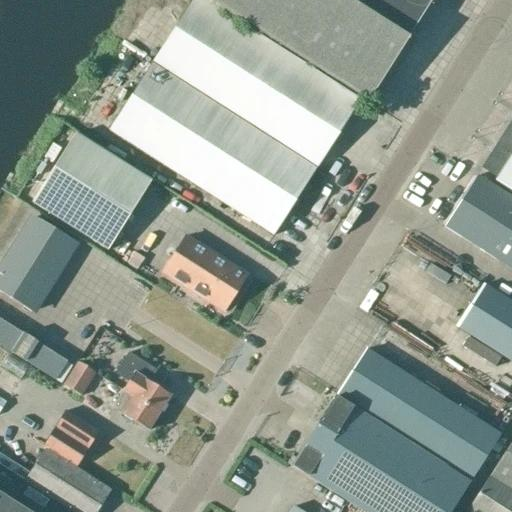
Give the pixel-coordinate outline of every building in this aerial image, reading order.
[(192,0),(152,64),(314,168),(357,100),(200,0),(192,0)] [(429,2),(430,0),(207,0),(366,101),(406,39),(405,38),(428,2),(429,2)] [(314,168),(152,64),(109,132),(272,235),(314,168)] [(511,119),(481,167),(496,177),(495,180),(511,191),(511,119)] [(75,134),(31,206),(105,253),(150,181),(75,134)] [(511,200),(476,177),(444,226),(511,270),(511,200)] [(0,272),(0,291),(32,311),(74,243),(34,218),(0,272)] [(244,276),(183,238),(159,274),(221,313),(244,276)] [(455,328),(511,363),(511,304),(482,286),(455,328)] [(0,343),(56,379),(67,361),(0,317),(0,343)] [(336,395),(471,480),(499,435),(364,351),(336,395)] [(123,391),(158,413),(169,396),(149,383),(156,371),(128,353),(125,357),(121,358),(122,362),(119,367),(115,368),(116,372),(115,375),(128,383),(123,391)] [(63,385),(81,397),(95,375),(77,363),(63,385)] [(279,378),(274,387),(302,404),(307,395),(279,378)] [(158,413),(123,391),(112,409),(120,414),(146,431),(158,413)] [(290,467),(360,511),(449,511),(468,483),(334,399),(290,467)] [(43,445),(76,466),(97,432),(65,411),(43,445)] [(511,511),(511,439),(467,511),(469,511),(511,511)] [(94,511),(108,490),(44,450),(24,481),(55,501),(48,511),(94,511)] [(0,511),(26,511),(0,495),(0,511)]
